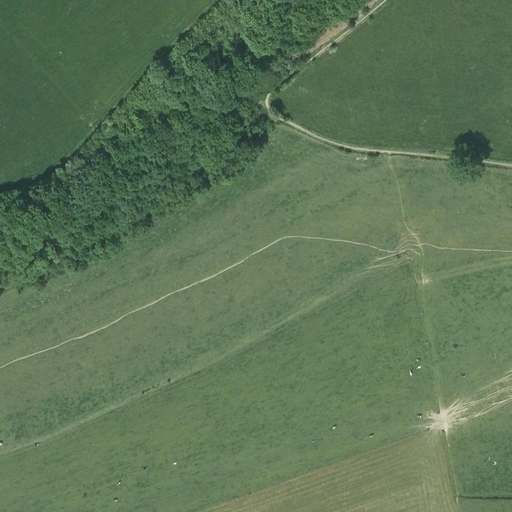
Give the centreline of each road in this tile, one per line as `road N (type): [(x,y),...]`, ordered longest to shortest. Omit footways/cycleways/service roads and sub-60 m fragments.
road 1 (track): [(383,0),(275,84),(266,103),(315,136),(389,151)]
road 2 (track): [(389,151),(511,166)]
